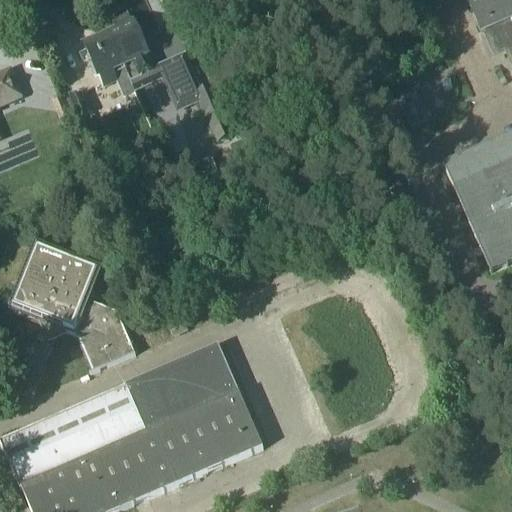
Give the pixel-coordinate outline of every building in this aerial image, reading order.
[(501,57),(511,81),(511,139),(441,171),(488,276),(511,265),(511,0),(460,0),(488,63),(501,57)] [(114,36),(109,38),(133,87),(153,77),(126,20),(110,28),(114,36)] [(133,87),(109,38),(84,51),(103,89),(115,83),(124,101),(135,96),(131,88),(133,87)] [(230,138),(209,91),(196,96),(181,64),(161,74),(176,109),(197,99),(217,144),(230,138)] [(0,110),(20,102),(9,77),(0,81),(0,110)] [(76,125),(79,134),(82,140),(97,133),(90,118),(92,117),(83,97),(67,104),(76,125)] [(51,102),(62,128),(71,125),(60,99),(51,102)] [(390,120),(379,125),(389,149),(401,144),(390,120)] [(57,335),(73,341),(89,377),(87,378),(88,379),(133,360),(132,358),(115,318),(82,305),(93,277),(35,254),(11,317),(47,331),(44,336),(55,340),(57,335)] [(485,330),(498,327),(496,317),(483,320),(484,330),(485,330)] [(124,390),(124,393),(143,436),(151,432),(176,490),(261,453),(215,350),(124,390)] [(29,511),(125,511),(176,490),(151,432),(143,436),(124,393),(0,447),(0,453),(18,494),(21,493),(29,511)]
